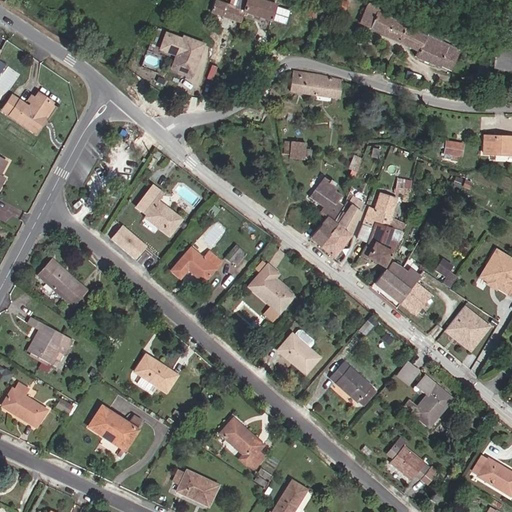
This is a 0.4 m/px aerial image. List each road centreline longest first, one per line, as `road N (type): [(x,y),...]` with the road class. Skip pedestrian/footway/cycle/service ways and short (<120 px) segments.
road 1 (residential): [(404,511),(44,207)]
road 2 (residential): [(159,134),(511,419)]
road 3 (residential): [(159,134),(241,107),(258,98),(274,70),(295,62),(424,99),(511,108)]
road 4 (residential): [(0,446),(139,511)]
road 5 (residential): [(0,13),(116,94)]
road 6 (residential): [(44,207),(81,137),(116,94)]
